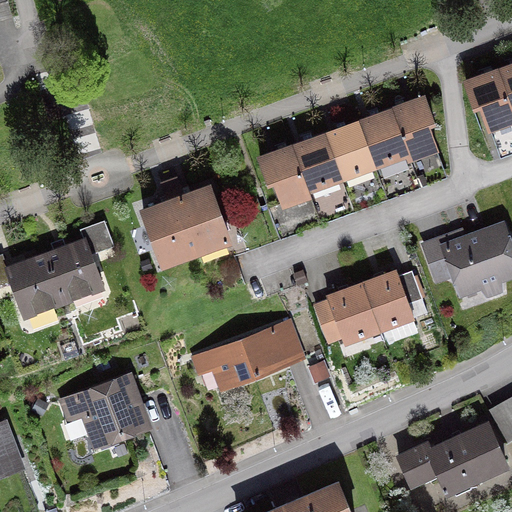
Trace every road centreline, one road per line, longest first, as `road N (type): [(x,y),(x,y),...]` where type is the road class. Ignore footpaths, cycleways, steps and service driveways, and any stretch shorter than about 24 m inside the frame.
road 1 (residential): [(0,212),(511,20)]
road 2 (residential): [(172,511),(511,358)]
